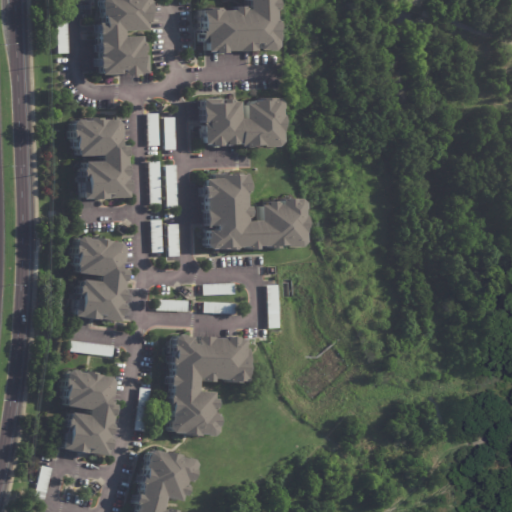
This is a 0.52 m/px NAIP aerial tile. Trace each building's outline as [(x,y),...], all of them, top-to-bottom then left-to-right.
[(139,72),(133,72),(133,75),(117,75),(117,70),(115,70),(115,74),(95,74),(95,68),(92,68),(92,56),(94,56),(94,53),(93,53),(93,42),(93,34),(92,34),(92,22),(98,22),(98,16),(96,16),(96,0),(144,0),(144,3),(145,3),(145,12),(144,13),(144,15),(143,15),(143,22),(142,22),(142,24),(141,24),(141,29),(118,30),(118,36),(136,36),(136,41),(138,41),(138,52),(134,52),(134,54),(140,54),(140,72),(139,72)] [(267,0),(267,8),(264,8),(265,20),(267,20),(268,29),(267,29),(267,40),(266,40),(267,46),(261,51),(256,51),(256,49),(248,50),(248,42),(243,42),(244,51),(228,51),(228,50),(215,51),(215,52),(204,53),(204,51),(197,51),(197,43),(192,43),(192,28),(193,28),(193,21),(191,21),(191,9),(198,9),(198,7),(210,7),(210,9),(211,9),(211,10),(224,9),(224,6),(236,6),(236,9),(239,9),(238,0),(267,0)] [(56,47),(54,11),(65,10),(67,53),(56,53),(56,47)] [(276,130),(276,142),(272,146),(257,147),(257,146),(240,147),(240,146),(234,146),(234,144),(216,145),(216,146),(205,147),(205,144),(199,145),(197,99),(218,98),(218,99),(227,99),(227,101),(229,101),(234,101),(235,119),(241,119),(240,104),(246,104),(246,101),(257,101),(257,98),(266,97),(266,98),(273,98),(277,102),(277,108),(275,109),(276,116),(277,116),(278,128),(276,128),(276,130)] [(156,133),(157,145),(146,146),(145,114),(155,113),(156,133)] [(96,118),(101,118),(101,119),(111,119),(116,123),(116,138),(114,138),(114,145),(123,144),(123,154),(122,154),(122,156),(120,156),(121,164),(122,164),(122,175),(121,175),(121,179),(123,179),(123,189),(122,189),(122,197),(101,197),(101,199),(85,199),(85,198),(76,198),(76,180),(80,180),(80,178),(77,178),(77,169),(79,169),(79,161),(96,160),(96,155),(73,155),(72,150),(72,148),(70,148),(69,139),(67,139),(66,128),(67,128),(67,123),(71,118),(78,118),(78,119),(84,119),(84,117),(93,117),(94,118),(96,118)] [(163,150),(161,118),(172,117),(173,150),(163,150)] [(158,205),(148,205),(147,162),(157,161),(158,205)] [(174,209),(164,209),(163,166),(174,165),(175,209),(174,209)] [(278,198),(288,198),(288,199),(294,198),(299,202),(299,210),(297,210),(298,216),(300,215),(300,228),(299,228),(299,232),(298,232),(299,242),(294,247),(279,247),(279,246),(272,246),(272,248),(264,248),(264,246),(262,247),(262,245),(252,246),(252,249),(243,249),(243,248),(241,248),(241,246),(236,246),(236,247),(232,247),(232,248),(230,248),(230,249),(221,250),(221,249),(211,249),(205,249),(201,245),(200,238),(202,238),(201,230),(209,230),(209,227),(200,227),(200,210),(201,210),(200,197),(198,197),(198,186),(199,186),(199,178),(208,178),(208,174),(221,173),(221,175),(238,174),(238,173),(241,173),(242,181),(243,180),(244,191),(241,191),(242,193),(241,193),(241,206),(244,206),(245,216),(243,216),(243,218),(242,218),(242,221),(255,220),(254,205),(261,205),(261,201),(271,201),(271,203),(272,203),(272,204),(276,204),(275,199),(278,199),(278,198)] [(160,253),(150,253),(148,221),(159,220),(160,253)] [(166,257),(165,225),(176,224),(177,256),(166,257)] [(96,238),(96,240),(114,243),(118,248),(117,263),(114,263),(113,269),(120,270),(119,281),(118,281),(117,289),(118,289),(117,300),(116,300),(115,304),(117,304),(116,315),(114,315),(113,322),(94,319),(94,315),(93,315),(93,320),(75,318),(75,317),(68,316),(70,298),(75,299),(75,296),(72,296),(73,286),(75,287),(76,280),(94,282),(94,276),(71,273),(72,268),(71,267),(71,266),(70,266),(71,256),(68,256),(69,246),(70,246),(71,240),(75,236),(82,237),(82,238),(88,239),(88,237),(96,238)] [(233,286),(233,294),(201,295),(200,285),(232,284),(233,286)] [(267,328),(265,328),(264,286),(274,285),(276,328),(267,328)] [(183,301),(186,301),(185,312),(153,311),(154,300),(183,301)] [(233,314),(233,315),(201,313),(202,302),(234,304),(233,314)] [(191,337),(208,338),(220,339),(220,337),(232,338),(232,340),(239,340),(238,349),(243,349),(242,364),(241,364),(240,371),(242,371),(242,375),(240,375),(240,382),(234,382),(233,384),(222,383),(222,380),(208,379),(207,383),(198,382),(198,380),(197,380),(197,379),(193,378),(192,392),(208,393),(207,400),(211,400),(210,409),(209,409),(209,411),(207,411),(207,414),(212,415),(211,427),(211,434),(207,437),(200,437),(200,435),(194,435),(194,437),(187,437),(187,435),(177,435),(177,434),(167,434),(163,429),(164,423),(165,423),(166,407),(164,407),(164,398),(166,398),(167,387),(164,386),(165,377),(167,377),(167,375),(168,366),(167,366),(167,365),(166,365),(166,355),(167,355),(168,339),(173,335),(180,335),(180,337),(187,337),(187,344),(190,344),(191,337)] [(110,357),(68,352),(69,341),(112,347),(110,357)] [(86,373),(87,373),(87,375),(95,376),(104,378),(108,383),(106,398),(103,398),(102,404),(109,405),(107,416),(106,416),(105,425),(106,425),(105,436),(104,436),(103,440),(105,440),(103,450),(102,450),(101,457),(81,454),(82,449),(81,449),(80,454),(63,451),(56,450),(58,432),(63,432),(63,430),(60,430),(61,421),(64,421),(65,413),(82,416),(83,410),(60,407),(61,401),(60,401),(60,399),(59,399),(60,390),(57,390),(59,379),(60,380),(61,374),(65,370),(72,371),(72,373),(78,374),(78,372),(86,373)] [(148,389),(143,432),(132,430),(138,388),(148,389)] [(166,454),(175,456),(175,458),(181,460),(181,459),(188,460),(191,465),(186,481),(185,483),(181,482),(179,487),(183,488),(180,498),(177,496),(175,503),(160,498),(156,511),(160,511),(162,511),(162,510),(168,511),(129,511),(130,511),(131,511),(132,507),(130,506),(131,505),(129,504),(132,495),(135,496),(136,491),(137,487),(136,487),(136,485),(135,484),(138,475),(140,476),(142,470),(140,469),(144,454),(150,451),(165,455),(165,453),(166,454)] [(39,466),(50,469),(43,500),(32,498),(39,466)]
